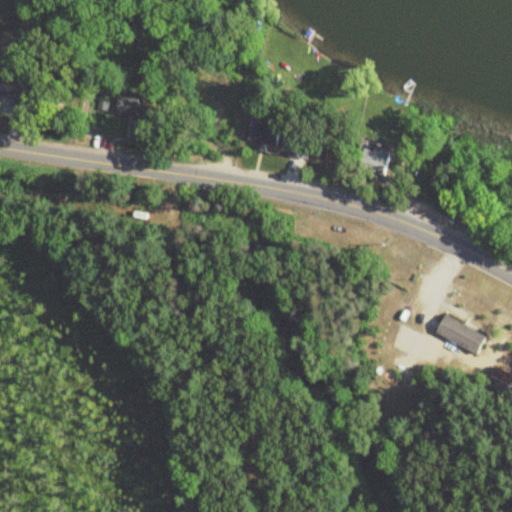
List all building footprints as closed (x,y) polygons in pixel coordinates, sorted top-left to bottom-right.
[(0,96),(18,97),(17,114),(37,115),(38,78),(0,76),(0,96)] [(143,99),(120,96),(117,113),(141,116),(143,99)] [(246,118),(223,113),(219,131),(241,137),(246,118)] [(278,152),(288,127),(257,115),(247,141),(278,152)] [(292,153),(310,160),(318,137),(300,131),(292,153)] [(365,144),(363,171),(391,174),(393,146),(365,144)] [(479,355),(489,336),(448,315),(438,334),(479,355)] [(486,386),(511,400),(511,374),(497,367),(486,386)]
